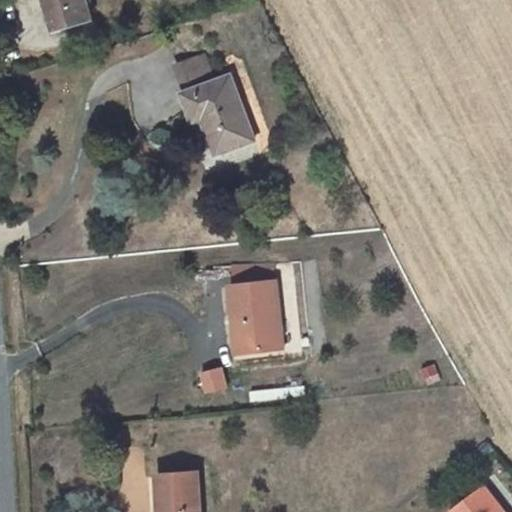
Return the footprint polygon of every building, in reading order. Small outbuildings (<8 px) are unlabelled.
[(56,21),(88,12),(84,0),(41,0),(44,7),(51,6),(56,21)] [(216,78),(205,51),(177,60),(195,116),(204,113),(217,150),(261,135),(235,70),(216,78)] [(273,341),(268,277),(226,281),(228,313),(238,312),(240,344),(273,341)] [(227,367),(206,371),(209,390),(230,387),(227,367)] [(195,511),(193,467),(156,471),(158,511),(195,511)] [(504,511),(482,484),(447,511),(504,511)]
